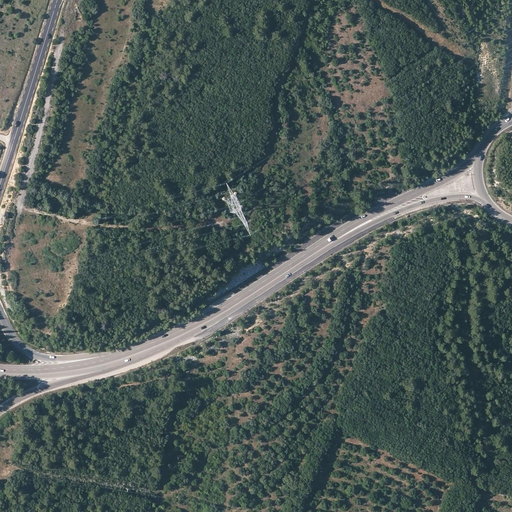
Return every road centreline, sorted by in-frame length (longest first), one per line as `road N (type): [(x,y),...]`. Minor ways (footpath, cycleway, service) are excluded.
road 1 (primary): [(198,326),(91,356),(46,358),(24,351),(0,314)]
road 2 (primary): [(0,409),(38,388),(150,354),(198,326)]
road 3 (primary): [(0,371),(108,362),(198,326)]
road 4 (primary): [(480,153),(311,254)]
road 5 (tertiary): [(57,0),(0,182)]
road 6 (primary): [(311,254),(424,202),(471,196),(487,203)]
road 7 (primary): [(198,326),(311,254)]
